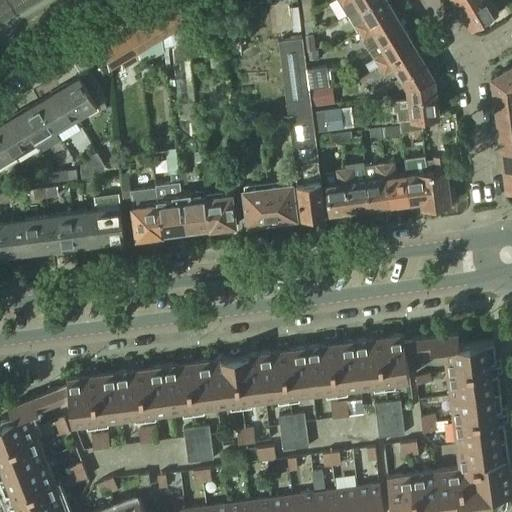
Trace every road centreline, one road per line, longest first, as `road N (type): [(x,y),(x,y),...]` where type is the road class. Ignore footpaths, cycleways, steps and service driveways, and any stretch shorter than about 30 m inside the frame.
road 1 (tertiary): [(0,340),(474,282),(511,257)]
road 2 (tertiary): [(511,252),(465,245),(0,300)]
road 3 (residential): [(511,244),(488,208),(468,61)]
road 4 (residential): [(0,85),(143,0)]
